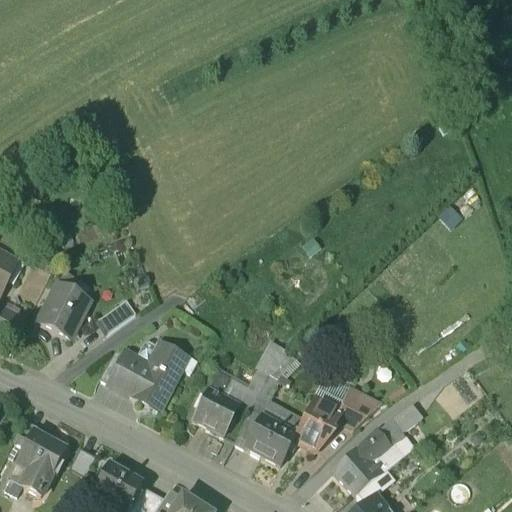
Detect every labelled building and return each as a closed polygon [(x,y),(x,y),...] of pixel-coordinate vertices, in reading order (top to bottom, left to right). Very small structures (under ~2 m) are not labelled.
[(0,299),(16,270),(0,261),(0,299)] [(87,309),(54,292),(36,328),(69,344),(87,309)] [(124,306),(95,327),(104,340),(133,319),(124,306)] [(25,324),(2,313),(0,317),(0,341),(13,348),(25,324)] [(271,381),(290,358),(269,343),(254,371),(271,381)] [(147,374),(124,362),(109,390),(147,410),(150,404),(160,409),(183,365),(158,352),(147,374)] [(266,380),(256,375),(246,393),(257,399),(266,380)] [(246,393),(215,378),(206,395),(237,411),(248,416),(257,399),(246,393)] [(257,399),(248,416),(259,422),(259,421),(267,407),(267,406),(277,386),(266,380),(257,399)] [(237,411),(206,395),(191,426),(221,441),(237,411)] [(338,416),(313,403),(302,424),(302,425),(294,439),(291,445),(314,456),(331,440),(328,438),(334,426),(351,435),(379,410),(349,395),(338,416)] [(267,406),(267,407),(259,421),(294,439),(302,424),(267,406)] [(410,409),(390,422),(400,437),(420,422),(410,409)] [(248,416),(232,448),(243,453),(259,422),(248,416)] [(294,439),(259,421),(259,422),(243,453),(278,471),(291,445),(294,439)] [(400,437),(390,422),(375,435),(388,450),(370,465),(380,478),(383,476),(406,457),(420,446),(413,436),(403,443),(399,437),(400,437)] [(37,432),(23,425),(11,448),(22,453),(30,437),(34,439),(37,432)] [(356,451),(331,475),(352,500),(355,498),(380,478),(370,465),(388,450),(375,435),(356,451)] [(34,439),(30,437),(22,453),(14,469),(28,476),(47,486),(64,454),(34,439)] [(94,461),(78,452),(67,474),(83,482),(94,461)] [(28,476),(14,469),(5,485),(19,493),(19,492),(28,476)] [(140,487),(106,469),(103,475),(99,472),(93,483),(97,486),(89,501),(109,511),(126,511),(139,490),(140,487)] [(47,486),(28,476),(19,492),(19,493),(38,502),(47,486)] [(380,478),(355,498),(362,508),(372,500),(373,501),(391,486),(383,476),(380,478)] [(156,511),(162,503),(139,490),(126,511),(156,511)] [(171,511),(179,499),(168,493),(162,503),(156,511),(171,511)] [(200,511),(179,499),(171,511),(200,511)] [(402,499),(386,511),(411,511),(412,511),(402,499)] [(362,508),(357,511),(381,511),(373,501),(372,500),(362,508)]
